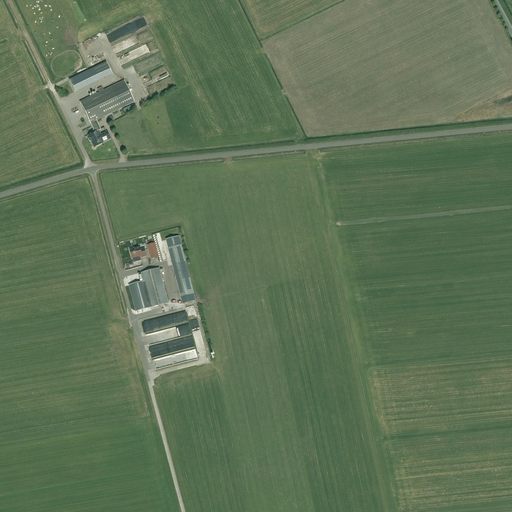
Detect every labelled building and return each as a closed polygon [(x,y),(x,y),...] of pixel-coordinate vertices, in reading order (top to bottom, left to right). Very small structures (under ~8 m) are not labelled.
[(137,42),(144,39),(143,36),(146,35),(145,32),(126,39),(128,44),(133,42),(132,39),(135,37),(137,42)] [(75,91),(102,78),(112,73),(106,62),(69,80),(75,91)] [(91,141),(94,148),(103,144),(102,143),(110,139),(107,132),(101,135),(99,131),(101,130),(96,120),(134,102),(124,81),(80,102),(90,123),(95,132),(88,135),(89,138),(88,139),(89,141),(90,142),(91,141)] [(179,237),(167,240),(178,281),(190,278),(179,237)] [(134,249),(130,250),(132,259),(133,258),(134,262),(141,260),(140,258),(147,256),(145,249),(141,250),(140,247),(137,248),(137,247),(133,248),(134,249)] [(144,282),(129,285),(136,311),(168,303),(159,268),(141,273),(144,282)] [(190,278),(178,281),(182,298),(194,295),(190,278)] [(194,295),(182,298),(184,304),(196,301),(194,295)] [(163,342),(182,338),(181,333),(180,328),(153,334),(154,341),(162,339),(163,342)] [(153,342),(152,334),(142,336),(143,344),(153,342)] [(184,359),(185,360),(195,357),(193,351),(175,355),(176,358),(178,357),(178,360),(184,359)]
